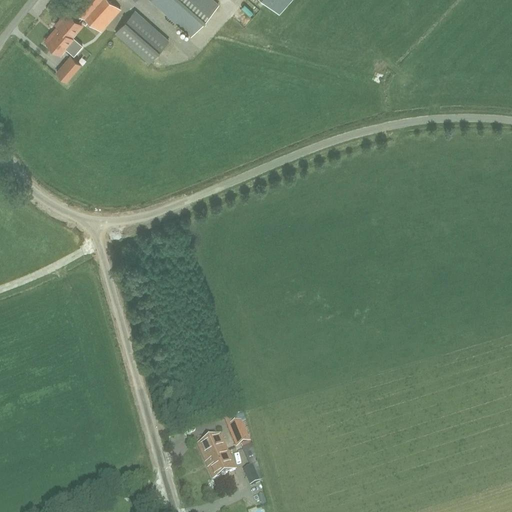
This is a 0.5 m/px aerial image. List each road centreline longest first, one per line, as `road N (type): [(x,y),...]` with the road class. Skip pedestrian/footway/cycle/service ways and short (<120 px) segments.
road 1 (unclassified): [(511,122),(456,119),(378,134),(151,215),(90,226)]
road 2 (unclassified): [(185,511),(90,226)]
